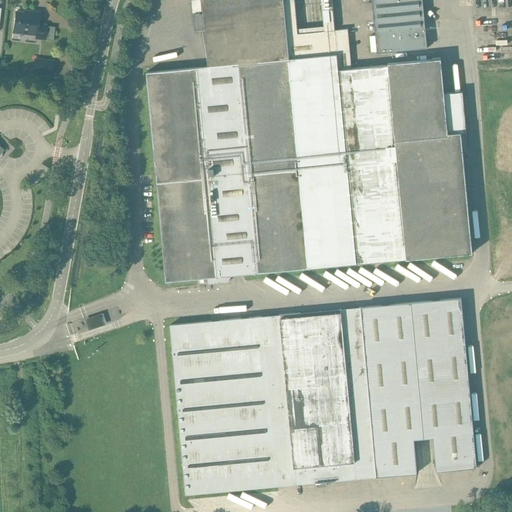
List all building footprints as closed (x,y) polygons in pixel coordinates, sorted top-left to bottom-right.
[(201,0),(208,66),(146,72),(166,282),(208,278),(208,284),(228,282),(231,276),(307,269),(472,253),(461,133),(466,132),(462,93),(444,94),(441,59),(388,64),(388,65),(350,69),(347,29),(334,31),(331,0),(321,0),(324,27),(297,29),(294,0),(201,0)] [(371,0),(377,53),(427,48),(422,0),(371,0)] [(46,26),(47,25),(38,24),(39,13),(24,11),(24,13),(15,12),(13,29),(36,32),(35,38),(45,40),(46,26)] [(34,62),(33,73),(51,76),(52,64),(34,62)] [(170,325),(186,495),(417,473),(414,439),(433,437),(436,471),(477,468),(461,298),(361,307),(170,325)] [(102,313),(84,319),(88,330),(106,324),(102,313)]
